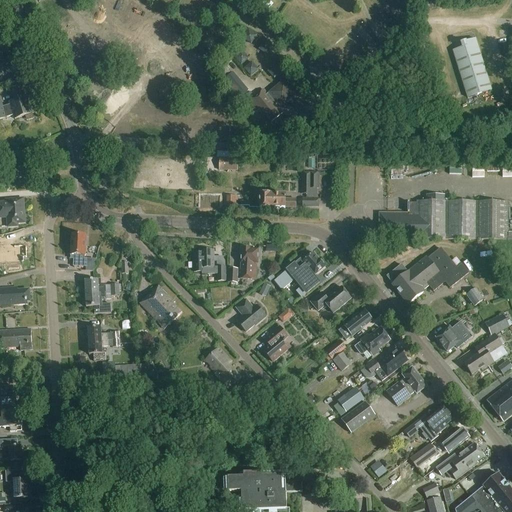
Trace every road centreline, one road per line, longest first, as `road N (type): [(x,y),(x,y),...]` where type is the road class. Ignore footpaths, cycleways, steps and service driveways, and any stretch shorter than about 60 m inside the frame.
road 1 (tertiary): [(511,460),(328,237),(134,220)]
road 2 (residential): [(391,511),(142,248),(134,220)]
road 3 (residential): [(63,511),(48,238),(57,210),(86,197)]
road 4 (tertiary): [(86,197),(72,128),(11,0)]
